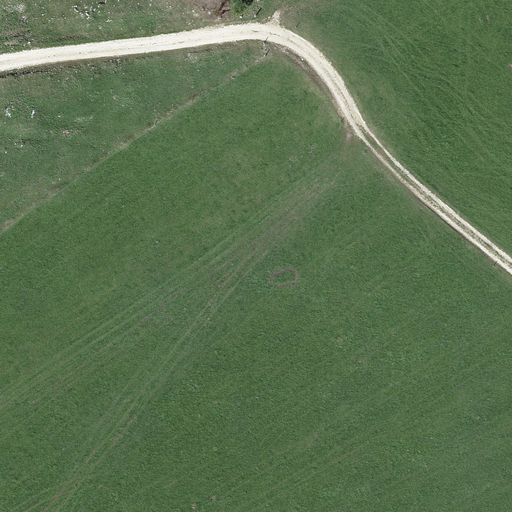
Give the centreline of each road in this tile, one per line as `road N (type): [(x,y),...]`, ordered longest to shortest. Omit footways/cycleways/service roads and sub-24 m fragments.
road 1 (track): [(77,511),(335,163),(349,109),(326,71)]
road 2 (track): [(0,63),(262,31),(294,42),(326,71)]
road 3 (track): [(349,109),(381,153),(511,265)]
